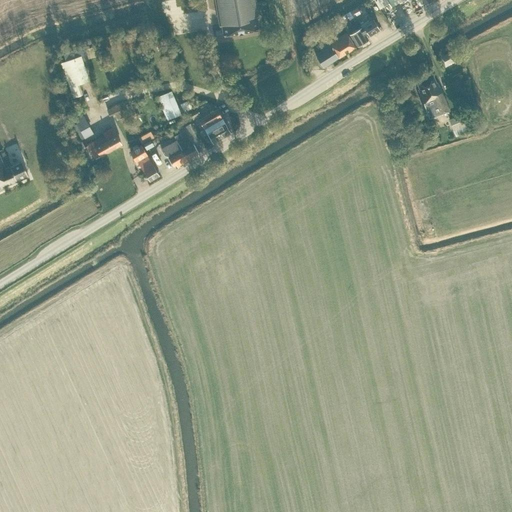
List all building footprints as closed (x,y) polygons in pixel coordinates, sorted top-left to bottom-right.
[(258,29),(257,24),(256,17),(258,16),(255,0),(214,0),(219,26),(221,26),(223,35),(230,34),(251,31),(251,30),(258,29)] [(350,11),(345,14),(349,21),(354,18),(350,11)] [(355,20),(344,28),(349,36),(350,35),(357,46),(358,46),(359,45),(367,40),(366,39),(369,37),(380,31),(373,20),(363,26),(360,28),(355,20)] [(323,68),(355,47),(346,33),(331,42),(330,40),(328,41),(327,40),(317,46),(322,53),(316,57),(323,68)] [(445,66),(453,62),(449,53),(440,57),(445,66)] [(81,56),(60,63),(69,88),(89,80),(81,56)] [(438,114),(449,110),(440,87),(437,88),(432,77),(417,84),(420,92),(417,93),(422,105),(429,102),(434,116),(438,114)] [(181,114),(171,91),(161,95),(171,118),(181,114)] [(111,107),(117,120),(128,116),(123,102),(111,107)] [(200,115),(196,109),(188,114),(192,121),(200,115)] [(212,144),(230,133),(216,110),(199,120),(204,129),(212,144)] [(405,125),(401,114),(393,117),(397,128),(405,125)] [(449,119),(453,131),(466,126),(467,126),(463,114),(449,119)] [(90,134),(81,118),(71,124),(80,140),(90,134)] [(193,143),(199,139),(190,123),(183,127),(185,131),(174,137),(176,141),(161,149),(161,151),(164,156),(167,157),(169,159),(173,167),(176,165),(177,167),(192,159),(191,158),(198,154),(193,143)] [(121,145),(111,129),(103,134),(104,136),(87,145),(95,159),(100,156),(100,157),(121,145)] [(150,132),(138,139),(142,144),(154,138),(150,132)] [(143,144),(146,150),(154,146),(150,140),(143,144)] [(147,156),(146,157),(141,147),(130,153),(136,163),(137,162),(149,181),(159,175),(147,156)] [(4,186),(27,176),(21,162),(9,167),(10,169),(6,171),(0,158),(0,190),(5,189),(4,186)]
